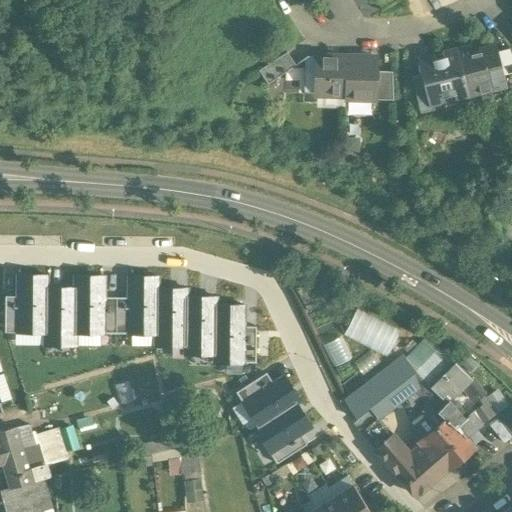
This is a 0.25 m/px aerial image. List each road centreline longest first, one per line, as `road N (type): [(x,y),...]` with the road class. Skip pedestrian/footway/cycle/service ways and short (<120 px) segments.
road 1 (secondary): [(511,343),(384,263),(233,204),(0,180)]
road 2 (residential): [(0,257),(186,258),(264,285),(317,397),(417,511)]
road 3 (residential): [(479,0),(451,14),(357,31)]
